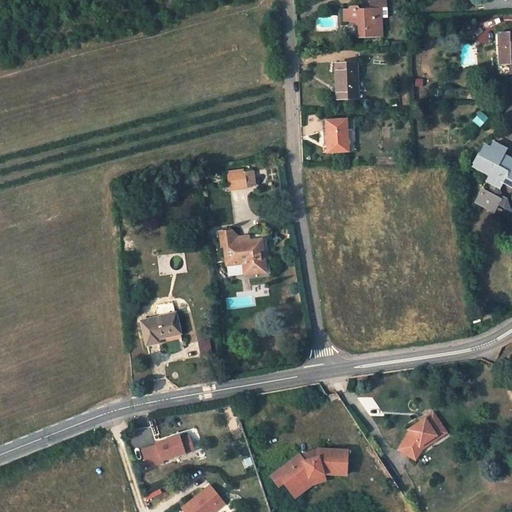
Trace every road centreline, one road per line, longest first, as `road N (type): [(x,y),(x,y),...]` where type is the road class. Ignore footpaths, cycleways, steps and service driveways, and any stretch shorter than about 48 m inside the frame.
road 1 (residential): [(287,0),(298,204),(324,371)]
road 2 (tertiary): [(0,455),(110,412),(324,371)]
road 3 (tertiary): [(324,371),(455,353),(511,328)]
